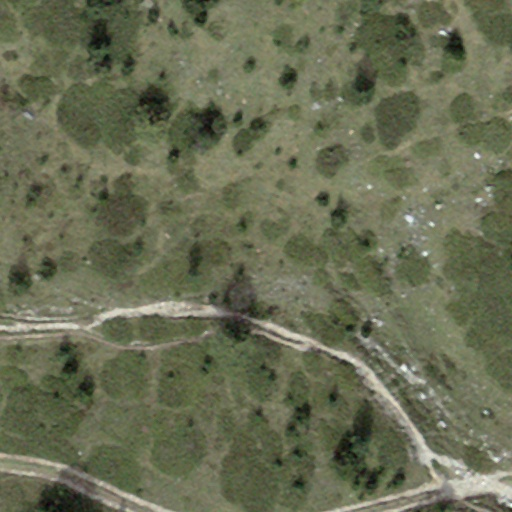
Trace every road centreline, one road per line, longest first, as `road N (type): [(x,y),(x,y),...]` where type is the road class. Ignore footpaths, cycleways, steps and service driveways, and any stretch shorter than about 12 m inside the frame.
road 1 (track): [(175,511),(0,456)]
road 2 (track): [(454,486),(273,511)]
